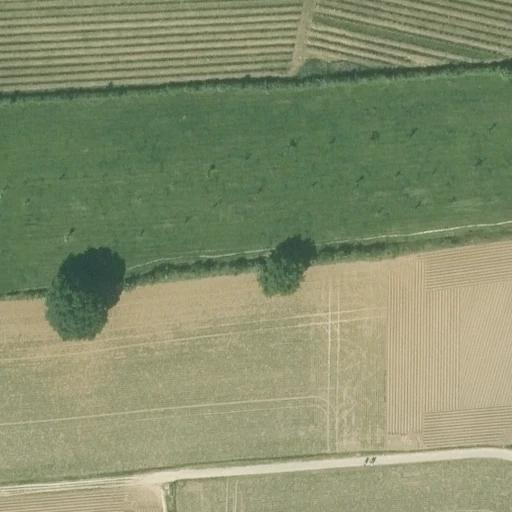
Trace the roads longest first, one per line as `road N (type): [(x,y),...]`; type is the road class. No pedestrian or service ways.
road 1 (unclassified): [(511,456),(497,449),(166,478)]
road 2 (track): [(166,478),(0,493)]
